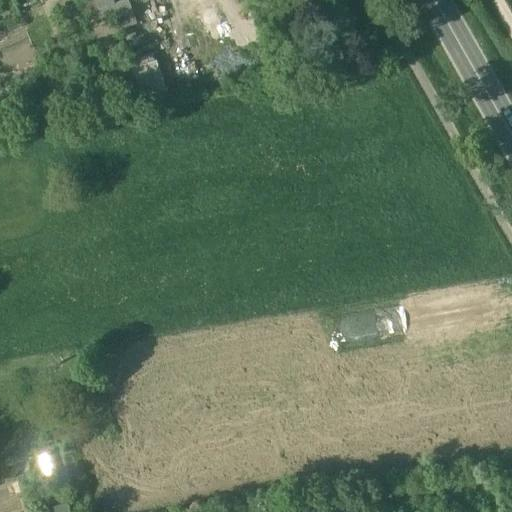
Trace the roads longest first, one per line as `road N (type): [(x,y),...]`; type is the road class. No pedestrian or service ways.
road 1 (track): [(375,0),(511,238)]
road 2 (secondary): [(437,0),(511,136)]
